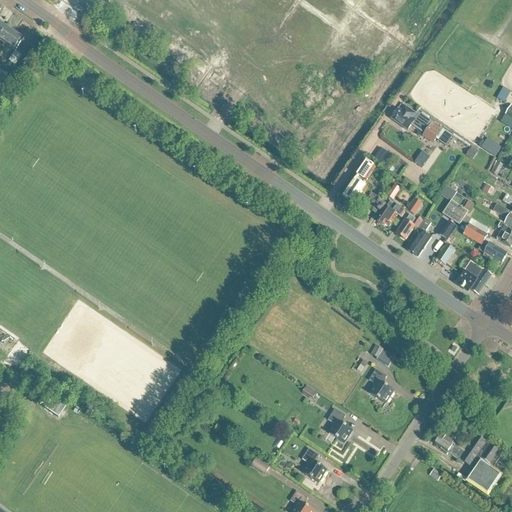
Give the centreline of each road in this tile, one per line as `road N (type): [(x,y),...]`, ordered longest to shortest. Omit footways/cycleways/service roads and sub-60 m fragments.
road 1 (secondary): [(484,323),(57,25)]
road 2 (unclassified): [(362,511),(484,323)]
road 3 (track): [(320,212),(408,87)]
